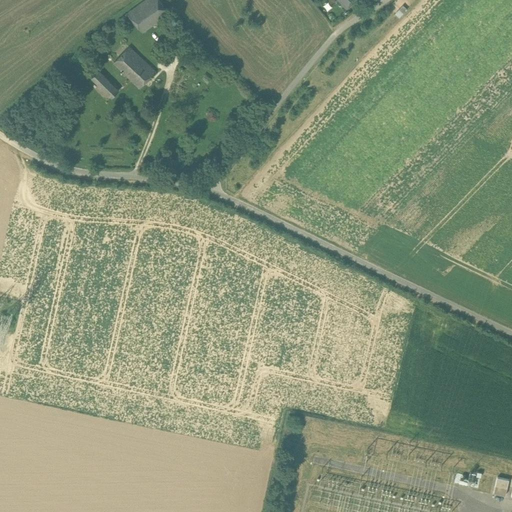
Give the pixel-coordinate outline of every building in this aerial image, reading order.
[(158,0),(147,0),(128,15),(142,34),(169,14),(158,0)] [(360,1),(358,0),(337,0),(348,11),(360,1)] [(157,71),(133,47),(116,64),(140,88),(157,71)] [(119,89),(100,70),(93,78),(112,97),(119,89)] [(509,480),(497,477),(494,493),(505,495),(509,480)]
